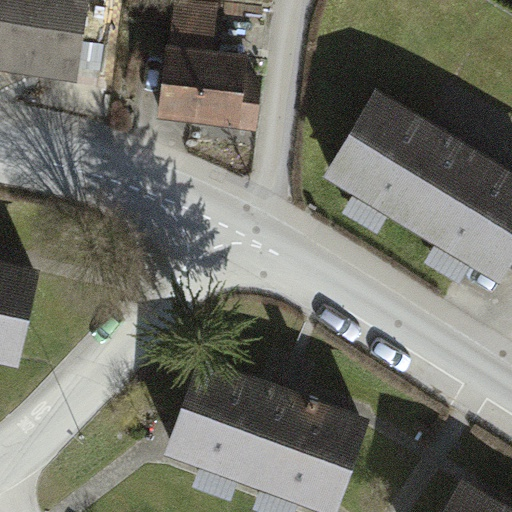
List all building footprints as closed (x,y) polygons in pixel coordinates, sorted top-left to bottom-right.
[(0,0),(0,60),(75,72),(76,65),(102,69),(106,45),(80,41),(86,0),(0,0)] [(184,0),(177,0),(163,112),(254,123),(259,79),(243,77),(245,57),(212,53),(218,4),(184,0)] [(511,250),(511,175),(376,94),(330,169),(362,188),(349,209),(375,225),(389,204),(444,237),(430,259),(457,276),(471,253),(500,271),(511,250)] [(37,273),(0,264),(0,351),(18,355),(37,273)] [(202,363),(173,443),(208,456),(199,480),(230,491),(238,467),(269,479),(260,503),(286,511),(290,511),(299,489),(334,502),(364,422),(318,405),(320,398),(312,395),(309,402),(202,363)] [(511,511),(463,483),(445,511),(511,511)]
